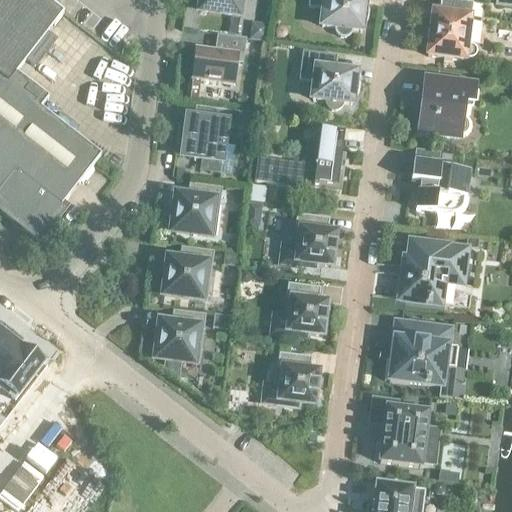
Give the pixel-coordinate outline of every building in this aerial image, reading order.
[(42,0),(0,0),(0,24),(43,58),(52,46),(44,41),(63,17),(42,0)] [(198,0),(197,8),(201,8),(200,12),(242,18),(244,0),(198,0)] [(308,0),(308,9),(323,11),(321,28),(335,30),(335,31),(335,33),(335,34),(336,36),(337,37),(338,38),(340,39),(341,39),(343,40),(344,40),(346,39),(347,39),(348,38),(350,37),(351,36),(351,35),(352,34),(352,32),(361,33),(362,26),(364,26),(368,21),(369,15),(367,9),(364,8),(365,1),(354,0),(308,0)] [(433,14),(427,58),(465,62),(465,60),(465,59),(472,60),(475,58),(476,55),(476,51),(474,48),(467,47),(470,20),(472,5),(440,1),(439,15),(433,14)] [(0,81),(40,112),(48,102),(16,77),(27,63),(34,69),(43,58),(0,24),(0,81)] [(233,87),(237,57),(243,57),(245,41),(223,38),(221,54),(195,50),(191,82),(233,87)] [(314,84),(311,101),(326,103),(326,104),(326,106),(326,108),(327,109),(328,111),(330,112),(331,113),(333,113),(335,113),(337,113),(339,112),(340,111),(342,110),(343,108),(343,107),(344,105),(352,107),(353,100),(355,100),(359,94),(359,88),(357,82),(355,82),(356,75),(335,72),(337,58),(302,53),(299,82),(314,84)] [(60,210),(100,159),(40,112),(0,81),(0,213),(39,244),(64,212),(60,210)] [(419,130),(420,132),(419,135),(459,140),(459,138),(461,138),(463,137),(464,136),(465,135),(466,134),(467,133),(468,131),(468,129),(468,128),(468,126),(468,124),(467,123),(466,122),(465,121),(463,120),(462,119),(464,104),(472,105),(472,108),(473,108),(476,88),(424,82),(422,102),(425,102),(423,115),(422,115),(421,118),(420,120),(419,123),(419,125),(419,128),(419,130)] [(232,127),(233,114),(210,111),(209,123),(187,120),(183,149),(187,149),(186,153),(189,157),(193,157),(193,161),(220,164),(218,175),(231,177),(234,148),(224,146),(226,126),(232,127)] [(341,195),(344,171),(340,171),(344,136),(320,132),(319,142),(314,148),(311,154),(307,160),(304,166),(257,161),(254,184),(341,195)] [(419,184),(415,213),(435,215),(436,213),(452,215),(456,214),(460,212),(462,208),(463,200),(466,200),(470,174),(441,171),(441,167),(414,163),(411,183),(419,184)] [(188,200),(177,199),(176,203),(173,203),(169,229),(173,229),(172,233),(214,239),(220,191),(190,187),(188,200)] [(245,227),(260,229),(263,207),(248,205),(245,227)] [(334,247),(335,236),(327,235),(329,220),(297,216),(295,232),(300,232),(298,250),(282,248),(280,267),(315,271),(315,267),(331,269),(332,258),(333,258),(335,247),(334,247)] [(409,262),(405,261),(402,284),(399,284),(397,299),(400,299),(399,302),(440,307),(443,284),(461,287),(465,253),(447,251),(447,250),(411,245),(409,262)] [(180,264),(168,262),(168,267),(164,266),(161,292),(165,293),(164,297),(206,302),(212,255),(182,251),(180,264)] [(325,316),(326,305),(318,304),(320,290),(288,286),(286,301),(291,302),(289,320),(273,318),(271,336),(306,340),(307,336),(322,338),(323,327),(325,327),(326,316),(325,316)] [(172,327),(160,326),(160,330),(156,330),(153,356),(156,356),(156,360),(198,366),(204,318),(173,314),(172,327)] [(386,363),(384,382),(389,383),(389,384),(408,387),(408,385),(441,390),(443,370),(454,372),(457,350),(450,349),(452,337),(452,333),(448,332),(398,326),(398,328),(397,328),(395,342),(393,354),(392,364),(386,363)] [(8,335),(0,345),(0,382),(24,352),(23,352),(16,347),(19,344),(8,335)] [(24,352),(0,382),(0,391),(15,402),(45,364),(33,355),(31,358),(24,352)] [(316,386),(317,375),(310,374),(311,359),(279,355),(277,371),(282,371),(280,389),(264,387),(262,405),(297,410),(298,406),(313,408),(315,397),(316,397),(317,386),(316,386)] [(385,410),(378,465),(420,470),(421,466),(434,467),(437,449),(423,448),(427,415),(385,410)] [(376,486),(372,511),(418,511),(421,493),(412,492),(412,491),(376,486)]
